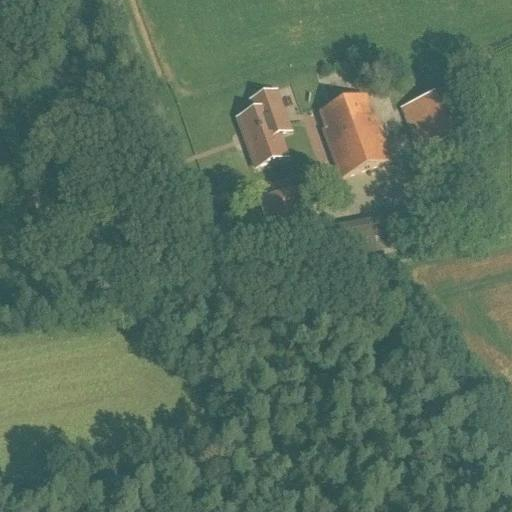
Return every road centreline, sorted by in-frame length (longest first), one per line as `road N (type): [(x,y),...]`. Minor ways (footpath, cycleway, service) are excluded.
road 1 (track): [(511,243),(209,300),(193,287),(190,219)]
road 2 (unclassified): [(190,219),(109,0)]
